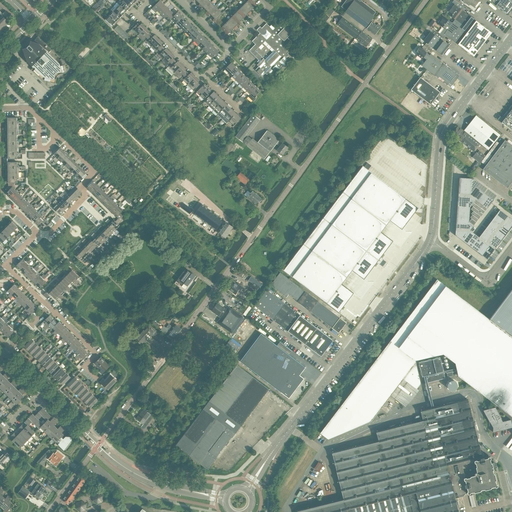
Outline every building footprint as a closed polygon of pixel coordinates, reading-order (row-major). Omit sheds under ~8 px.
[(133,5),(127,0),(124,0),(122,2),(130,9),(132,7),(131,6),(133,5)] [(157,11),(163,4),(160,0),(151,9),(155,13),(157,11)] [(205,9),(211,2),(208,0),(206,0),(199,7),(201,8),(202,7),(205,9)] [(250,11),(256,5),(251,0),(248,0),(246,3),(242,6),(251,14),(252,13),(250,11)] [(380,29),(372,22),(373,21),(370,20),(376,12),(359,0),(345,0),(341,7),(368,27),(366,29),(375,35),(380,29)] [(471,17),(461,9),(462,7),(454,0),(452,3),(454,4),(449,12),(452,14),(452,15),(451,17),(455,20),(453,22),(464,31),(473,19),(471,17)] [(482,3),(478,0),(453,0),(454,0),(462,7),(464,8),(466,6),(474,12),(482,3)] [(511,5),(511,2),(508,0),(491,0),(490,1),(506,14),(511,5)] [(130,9),(122,2),(119,5),(126,12),(127,10),(128,11),(130,9)] [(207,14),(215,6),(211,2),(205,9),(207,11),(205,13),(207,14)] [(126,12),(119,5),(117,3),(114,6),(116,8),(123,16),(125,14),(124,13),(126,12)] [(161,14),(167,8),(163,4),(157,11),(161,14)] [(212,16),(218,9),(215,6),(207,14),(208,16),(210,14),(212,16)] [(251,14),(242,6),(239,10),(245,16),(248,14),(249,16),(251,14)] [(330,16),(334,11),(330,7),(326,13),(330,16)] [(123,16),(116,8),(112,12),(119,19),(121,17),(122,18),(123,16)] [(164,18),(171,11),(167,8),(161,14),(164,18)] [(218,18),(222,13),(218,9),(212,16),(214,18),(212,20),(221,28),(225,24),(218,18)] [(245,16),(239,10),(237,12),(235,10),(233,12),(242,20),(245,16)] [(168,22),(175,15),(171,11),(164,18),(168,22)] [(119,19),(112,12),(109,15),(117,23),(119,21),(118,20),(119,19)] [(176,23),(182,16),(178,12),(171,18),(176,23)] [(242,20),(233,12),(232,13),(234,15),(232,17),(238,24),(242,20)] [(117,23),(109,15),(105,19),(112,26),(114,24),(115,25),(117,23)] [(10,29),(8,27),(11,25),(2,16),(0,18),(0,19),(1,20),(0,20),(0,39),(3,37),(1,35),(6,30),(8,32),(10,29)] [(180,27),(187,21),(182,16),(176,23),(180,27)] [(238,24),(232,17),(228,21),(236,29),(238,27),(236,26),(238,24)] [(361,32),(342,17),(337,24),(355,39),(359,42),(359,43),(361,44),(362,44),(366,47),(371,40),(361,31),(361,32)] [(464,31),(453,22),(452,23),(451,22),(451,23),(443,17),(438,24),(444,29),(440,35),(444,38),(446,35),(449,38),(455,43),(464,31)] [(473,57),(492,33),(476,21),(473,19),(464,31),(455,43),(473,57)] [(185,32),(191,25),(187,21),(180,27),(185,32)] [(236,29),(228,21),(225,24),(221,28),(227,35),(233,29),(235,30),(236,29)] [(287,38),(294,31),(287,25),(284,28),(279,23),(273,30),(266,23),(261,29),(263,30),(252,41),(258,48),(265,41),(274,51),(265,60),(263,58),(262,60),(260,59),(257,62),(258,64),(257,65),(258,67),(255,70),(262,76),(265,73),(267,75),(268,73),(270,75),(273,72),(275,73),(276,71),(278,73),(281,70),(280,68),(282,65),(284,67),(287,63),(286,62),(287,60),(286,58),(289,55),(287,54),(290,50),(287,47),(286,49),(284,47),(290,41),(287,38)] [(137,36),(146,28),(141,24),(139,26),(137,24),(133,28),(130,31),(132,33),(133,32),(137,36)] [(123,29),(118,25),(114,29),(118,34),(123,29)] [(189,36),(196,29),(191,25),(185,32),(189,36)] [(145,41),(151,35),(149,33),(150,32),(146,28),(137,36),(144,42),(145,41)] [(194,41),(200,34),(196,29),(189,36),(194,41)] [(438,45),(441,40),(443,37),(444,38),(440,35),(435,31),(433,34),(430,32),(426,36),(438,45)] [(198,45),(205,38),(200,34),(194,41),(198,45)] [(59,63),(48,53),(51,50),(38,37),(39,36),(38,35),(35,40),(33,42),(31,41),(29,46),(27,47),(23,49),(27,60),(28,63),(32,66),(33,65),(34,67),(32,69),(31,70),(32,71),(33,71),(34,71),(36,69),(37,70),(37,71),(41,76),(42,76),(43,76),(43,77),(44,77),(45,77),(48,78),(47,82),(55,84),(57,76),(59,75),(66,73),(64,65),(60,66),(60,65),(59,64),(59,63)] [(151,47),(159,39),(155,35),(153,37),(151,35),(145,41),(151,47)] [(434,49),(438,45),(426,36),(423,40),(426,43),(424,46),(432,52),(434,49)] [(203,49),(209,43),(205,38),(198,45),(203,49)] [(157,53),(163,47),(161,45),(163,43),(159,39),(151,47),(157,53)] [(442,55),(449,46),(441,40),(438,45),(434,49),(442,55)] [(207,54),(214,47),(209,43),(203,49),(207,54)] [(443,64),(433,56),(432,56),(431,56),(431,55),(431,54),(432,52),(424,46),(424,45),(421,49),(419,47),(415,52),(418,54),(417,56),(422,59),(423,58),(426,60),(422,66),(434,75),(443,64)] [(162,60),(170,52),(166,48),(165,49),(163,47),(157,53),(156,54),(162,60)] [(212,58),(219,52),(214,47),(207,54),(212,58)] [(259,54),(252,47),(249,51),(255,57),(259,54)] [(175,60),(173,58),(175,56),(170,52),(162,60),(169,66),(175,60)] [(174,73),(182,65),(178,61),(177,62),(175,60),(169,66),(168,67),(174,73)] [(228,73),(235,66),(231,63),(225,69),(228,73)] [(455,81),(459,76),(443,64),(434,75),(450,87),(454,82),(455,81)] [(187,72),(185,70),(186,69),(182,65),(174,73),(180,80),(181,79),(187,72)] [(232,76),(238,70),(235,66),(228,73),(232,76)] [(236,80),(242,74),(238,70),(232,76),(236,80)] [(187,85),(195,76),(191,72),(189,74),(187,72),(181,79),(187,85)] [(239,84),(246,77),(242,74),(236,80),(239,84)] [(200,85),(197,83),(199,81),(195,76),(187,85),(193,91),(195,89),(200,85)] [(243,87),(249,81),(246,77),(239,84),(243,87)] [(440,92),(434,88),(420,77),(411,90),(430,105),(440,92)] [(246,91),(253,84),(249,81),(243,87),(246,91)] [(200,96),(209,86),(207,85),(206,86),(204,84),(196,92),(200,96)] [(250,94),(257,88),(253,84),(246,91),(250,94)] [(204,100),(212,91),(210,89),(211,88),(209,86),(200,96),(204,100)] [(254,98),(260,92),(257,88),(250,94),(254,98)] [(208,106),(219,95),(216,92),(215,93),(214,92),(204,101),(208,106)] [(213,110),(223,100),(221,99),(222,98),(219,95),(208,106),(213,110)] [(217,115),(228,104),(225,101),(224,102),(223,100),(213,110),(217,115)] [(225,116),(232,109),(230,108),(231,107),(228,104),(217,115),(222,119),(225,117),(225,116)] [(511,104),(502,118),(500,116),(497,119),(511,130),(511,104)] [(229,121),(237,113),(234,110),(233,111),(232,109),(225,116),(225,117),(229,121)] [(111,118),(105,113),(103,116),(109,121),(111,118)] [(234,125),(241,118),(239,117),(240,116),(237,113),(229,121),(234,125)] [(242,142),(260,120),(253,114),(235,137),(242,142)] [(499,134),(477,116),(476,116),(463,131),(458,126),(451,134),(473,151),(479,144),(480,143),(487,149),(488,150),(500,135),(499,134)] [(17,138),(17,128),(17,118),(5,118),(5,138),(17,138)] [(286,150),(288,148),(282,143),(282,144),(278,141),(279,140),(267,131),(257,143),(252,139),(247,146),(264,159),(276,144),(280,146),(277,150),(282,155),(283,153),(285,154),(286,154),(287,153),(287,151),(286,150)] [(17,159),(17,143),(17,138),(5,138),(5,159),(17,159)] [(507,188),(511,181),(511,145),(505,140),(482,170),(507,188)] [(57,158),(64,151),(60,148),(54,154),(57,158)] [(61,162),(67,155),(64,151),(57,158),(61,162)] [(483,158),(476,152),(472,157),(479,163),(483,158)] [(65,165),(71,158),(67,155),(61,162),(65,165)] [(68,169),(75,162),(71,158),(65,165),(64,166),(65,167),(64,169),(66,171),(68,169)] [(72,172),(78,166),(75,162),(68,169),(72,172)] [(76,176),(82,169),(78,166),(72,172),(76,176)] [(362,166),(343,192),(386,225),(390,220),(402,229),(415,211),(416,207),(411,203),(362,166)] [(82,177),(86,173),(82,169),(76,176),(81,181),(83,179),(82,177)] [(245,184),(249,179),(238,170),(233,175),(245,184)] [(471,196),(474,198),(480,190),(476,187),(479,183),(473,179),(472,179),(472,184),(471,190),(471,196)] [(90,191),(97,185),(93,181),(87,188),(90,191)] [(10,197),(16,190),(13,187),(14,186),(14,183),(6,183),(8,183),(8,186),(6,188),(8,191),(6,193),(10,197)] [(94,195),(101,188),(97,185),(90,191),(94,195)] [(82,193),(76,187),(75,186),(71,190),(78,196),(82,193)] [(98,199),(104,192),(101,188),(94,195),(98,199)] [(13,200),(20,194),(16,190),(10,197),(13,200)] [(78,196),(71,190),(68,193),(74,200),(78,196)] [(480,190),(474,198),(476,200),(478,202),(485,193),(480,190)] [(262,199),(252,191),(247,197),(257,205),(262,199)] [(101,202),(108,196),(104,192),(98,199),(101,202)] [(343,192),(323,218),(378,260),(392,241),(393,241),(381,232),(386,225),(343,192)] [(74,200),(68,193),(66,196),(65,195),(63,196),(71,204),(74,200)] [(485,193),(478,202),(483,205),(489,197),(485,193)] [(17,204),(23,198),(20,194),(13,200),(17,204)] [(71,204),(63,196),(62,198),(63,199),(61,201),(67,207),(71,204)] [(105,206),(111,199),(108,196),(101,202),(105,206)] [(489,197),(483,205),(487,208),(493,200),(489,197)] [(27,201),(23,198),(17,204),(20,208),(27,201)] [(109,209),(115,203),(111,199),(105,206),(109,209)] [(476,200),(474,203),(481,208),(483,205),(476,200)] [(24,211),(31,205),(27,201),(20,208),(24,211)] [(67,207),(61,201),(57,204),(64,211),(67,207)] [(112,213),(119,206),(115,203),(109,209),(112,213)] [(474,203),(472,206),(473,206),(479,211),(481,208),(474,203)] [(64,211),(57,204),(53,208),(60,215),(64,211)] [(184,204),(181,208),(190,215),(193,211),(184,204)] [(194,214),(215,231),(223,220),(201,204),(194,214)] [(28,215),(34,208),(31,205),(24,211),(28,215)] [(120,213),(122,210),(119,206),(112,213),(116,216),(120,213)] [(31,218),(38,212),(34,208),(28,215),(31,218)] [(500,210),(496,214),(504,220),(508,216),(500,210)] [(473,211),(471,214),(472,215),(478,219),(480,216),(477,214),(473,211)] [(35,222),(41,215),(38,212),(31,218),(35,222)] [(496,214),(493,219),(501,225),(504,220),(496,214)] [(39,226),(45,219),(41,215),(35,222),(39,226)] [(323,218),(303,244),(347,277),(352,270),(364,279),(364,278),(378,260),(323,218)] [(42,229),(49,223),(45,219),(39,226),(42,229)] [(120,226),(118,224),(115,221),(113,219),(109,223),(116,230),(120,226)] [(493,219),(489,223),(497,229),(501,225),(493,219)] [(225,222),(223,220),(215,231),(217,232),(221,235),(220,237),(224,239),(230,232),(228,231),(232,226),(225,222)] [(504,220),(501,225),(508,231),(511,226),(504,220)] [(18,227),(11,221),(8,223),(9,224),(8,225),(7,225),(14,231),(18,227)] [(456,224),(456,229),(470,230),(474,225),(469,222),(467,224),(456,224)] [(116,230),(109,223),(106,227),(113,233),(116,230)] [(489,223),(486,228),(494,234),(497,229),(489,223)] [(14,231),(7,225),(5,227),(6,228),(4,229),(3,228),(3,229),(10,235),(14,231)] [(501,225),(497,229),(505,235),(508,231),(501,225)] [(113,233),(106,227),(102,230),(109,237),(113,233)] [(486,228),(482,233),(490,239),(494,234),(486,228)] [(10,235),(3,229),(1,231),(2,232),(1,233),(0,232),(6,239),(10,235)] [(456,229),(455,235),(462,241),(470,230),(456,229)] [(497,229),(494,234),(501,240),(505,235),(497,229)] [(109,237),(102,230),(99,234),(105,241),(109,237)] [(470,230),(462,241),(467,244),(474,234),(470,230)] [(482,233),(479,237),(485,241),(487,243),(490,239),(482,233)] [(105,241),(99,234),(95,238),(102,244),(105,241)] [(474,234),(467,244),(471,248),(479,237),(474,234)] [(494,234),(490,239),(498,244),(501,240),(494,234)] [(479,237),(471,248),(477,252),(485,241),(479,237)] [(102,244),(95,238),(92,241),(90,240),(98,248),(102,244)] [(490,239),(487,243),(489,245),(494,249),(498,244),(490,239)] [(98,248),(90,240),(86,243),(93,250),(96,246),(98,248)] [(485,241),(477,252),(481,255),(489,245),(487,243),(485,241)] [(93,250),(86,243),(83,247),(89,253),(93,250)] [(303,244),(283,270),(339,312),(353,293),(341,284),(347,277),(303,244)] [(489,245),(481,255),(487,259),(494,249),(489,245)] [(89,253),(83,247),(79,251),(86,257),(88,259),(91,255),(89,253)] [(86,257),(79,251),(76,254),(82,261),(86,257)] [(20,269),(29,260),(28,259),(25,261),(23,259),(16,265),(20,269)] [(24,273),(31,267),(28,264),(31,262),(29,260),(20,269),(24,273)] [(28,277),(37,268),(35,267),(33,269),(31,267),(24,273),(28,277)] [(32,281),(38,274),(36,272),(38,269),(37,268),(28,277),(32,281)] [(80,277),(71,269),(69,271),(66,268),(62,272),(65,274),(63,276),(72,285),(74,282),(76,284),(79,282),(77,280),(80,277)] [(191,281),(195,276),(188,270),(186,273),(183,271),(176,282),(177,283),(178,284),(179,284),(180,285),(183,284),(183,283),(187,286),(190,282),(191,281)] [(338,333),(346,323),(280,272),(270,285),(286,297),(288,294),(298,301),(297,302),(303,306),(303,305),(306,307),(305,308),(310,312),(310,311),(338,333)] [(36,284),(45,276),(43,274),(41,277),(38,274),(32,281),(36,284)] [(40,288),(46,282),(44,279),(46,277),(45,276),(36,284),(40,288)] [(69,288),(72,285),(63,276),(61,279),(58,276),(55,280),(57,282),(55,284),(64,293),(67,290),(69,292),(71,290),(69,288)] [(437,279),(320,433),(328,439),(371,421),(403,379),(416,389),(420,383),(415,360),(443,354),(455,363),(457,369),(454,370),(454,367),(446,369),(446,370),(443,371),(440,357),(418,362),(424,384),(425,383),(427,383),(445,378),(443,372),(446,372),(446,373),(447,373),(448,377),(456,375),(455,371),(457,370),(458,375),(511,416),(511,289),(489,319),(437,279)] [(239,292),(243,288),(238,284),(237,285),(232,281),(227,288),(235,294),(238,291),(239,292)] [(256,291),(259,287),(253,283),(250,287),(256,291)] [(9,297),(18,288),(14,284),(8,291),(10,293),(8,296),(9,297)] [(62,295),(64,293),(55,284),(53,287),(54,288),(52,290),(51,289),(48,292),(56,301),(59,298),(61,300),(64,297),(62,295)] [(15,299),(22,292),(18,288),(9,297),(11,299),(13,296),(15,299)] [(275,296),(268,291),(267,290),(254,306),(263,312),(268,316),(271,318),(279,325),(288,331),(296,337),(297,338),(304,344),(312,350),(321,356),(332,341),(333,340),(330,338),(325,334),(316,328),(308,321),(300,315),(291,309),(283,303),(282,302),(275,296)] [(17,305),(26,296),(22,292),(15,299),(18,301),(15,303),(17,305)] [(23,306),(29,300),(26,296),(17,305),(18,306),(21,304),(23,306)] [(25,312),(33,303),(29,300),(23,306),(26,308),(23,311),(25,312)] [(31,314),(36,309),(37,307),(33,303),(25,312),(26,314),(28,311),(31,314)] [(231,333),(243,317),(228,306),(226,309),(217,303),(212,311),(218,316),(220,318),(217,323),(231,333)] [(45,328),(53,319),(49,315),(43,322),(45,324),(43,327),(45,328)] [(51,330),(59,322),(59,321),(57,323),(53,319),(45,328),(46,330),(48,327),(51,330)] [(54,334),(63,325),(59,322),(51,330),(53,328),(55,330),(53,333),(54,334)] [(4,333),(13,325),(11,323),(9,326),(6,323),(0,330),(4,333)] [(161,335),(149,324),(140,326),(152,336),(151,336),(160,343),(164,338),(171,343),(182,329),(175,324),(171,330),(170,330),(172,327),(169,324),(166,328),(163,326),(160,330),(163,332),(161,335)] [(8,337),(14,331),(12,328),(14,326),(13,325),(4,333),(8,337)] [(60,336),(67,329),(63,325),(54,334),(56,336),(58,333),(60,336)] [(62,342),(71,333),(67,329),(60,336),(63,338),(60,340),(62,342)] [(161,344),(143,330),(135,340),(141,345),(144,342),(145,343),(146,341),(158,350),(157,351),(157,352),(154,356),(159,360),(167,350),(160,345),(161,344)] [(68,343),(74,337),(71,333),(62,342),(63,343),(66,341),(68,343)] [(305,367),(268,339),(261,333),(240,361),(289,398),(304,378),(299,375),(305,367)] [(69,349),(78,340),(74,337),(68,343),(70,346),(68,348),(69,349)] [(28,351),(36,343),(32,339),(24,347),(28,351)] [(76,351),(82,344),(78,340),(69,349),(71,351),(73,348),(76,351)] [(32,354),(39,347),(36,343),(28,351),(32,354)] [(76,359),(84,350),(81,346),(82,344),(76,351),(74,352),(77,355),(74,357),(76,359)] [(36,358),(43,350),(39,347),(32,354),(36,358)] [(40,362),(47,354),(43,350),(36,358),(40,362)] [(89,354),(84,350),(76,359),(77,360),(80,358),(82,360),(89,354)] [(44,366),(51,358),(47,354),(40,362),(44,366)] [(102,374),(110,366),(100,357),(94,363),(101,369),(99,371),(102,374)] [(47,370),(55,362),(51,358),(44,366),(47,370)] [(51,373),(59,366),(55,362),(47,370),(51,373)] [(243,423),(268,390),(269,389),(236,365),(209,401),(175,445),(208,470),(217,457),(216,457),(231,437),(232,438),(243,423)] [(55,377),(63,369),(59,366),(51,373),(55,377)] [(59,381),(66,373),(63,369),(55,377),(59,381)] [(63,385),(70,377),(66,373),(59,381),(63,385)] [(0,387),(1,389),(9,381),(7,379),(10,376),(8,374),(0,382),(0,387)] [(108,390),(117,381),(110,374),(104,380),(103,379),(100,382),(102,384),(108,390)] [(71,389),(79,381),(75,377),(67,385),(71,389)] [(5,393),(16,382),(14,380),(11,383),(9,381),(1,389),(5,393)] [(456,389),(457,388),(458,385),(457,383),(455,381),(453,380),(451,380),(448,381),(447,384),(447,386),(448,388),(449,390),(451,391),(454,391),(456,389)] [(75,392),(82,385),(79,381),(71,389),(75,392)] [(9,396),(16,389),(15,387),(18,384),(16,382),(5,393),(9,396)] [(79,396),(86,389),(82,385),(75,392),(79,396)] [(13,400),(23,390),(21,388),(18,391),(16,389),(9,396),(13,400)] [(83,400),(90,392),(86,389),(79,396),(83,400)] [(17,404),(24,396),(22,395),(25,392),(23,390),(13,400),(17,404)] [(87,404),(94,396),(90,392),(83,400),(87,404)] [(90,408),(98,400),(94,396),(87,404),(90,408)] [(468,493),(496,486),(489,457),(484,458),(484,459),(482,459),(468,399),(420,411),(423,420),(421,421),(420,416),(415,417),(417,422),(376,432),(378,441),(332,453),(343,499),(297,511),(296,511),(415,511),(420,511),(458,511),(455,498),(464,496),(465,494),(465,492),(467,491),(468,493)] [(501,419),(495,407),(483,410),(489,422),(491,422),(493,426),(493,432),(511,427),(511,425),(511,419),(502,422),(501,419)] [(38,420),(42,416),(47,421),(48,420),(51,417),(42,408),(34,416),(38,420)] [(143,424),(151,414),(144,409),(141,413),(142,413),(140,415),(139,416),(138,416),(137,417),(137,418),(136,419),(143,424)] [(43,424),(38,420),(34,416),(32,414),(24,422),(27,425),(31,428),(35,424),(39,429),(40,427),(43,424)] [(40,427),(44,431),(55,420),(53,418),(50,421),(48,420),(47,421),(43,424),(40,427)] [(48,435),(56,427),(54,425),(57,422),(55,420),(44,431),(48,435)] [(35,432),(31,428),(27,425),(26,427),(22,424),(20,426),(31,436),(35,432)] [(31,436),(20,426),(18,428),(22,431),(20,433),(27,440),(31,436)] [(52,439),(62,428),(60,426),(57,429),(56,427),(48,435),(52,439)] [(56,442),(63,435),(61,433),(64,430),(62,428),(52,439),(56,442)] [(27,440),(20,433),(18,435),(15,432),(13,434),(24,444),(27,440)] [(24,444),(13,434),(11,436),(14,439),(12,441),(20,448),(24,444)] [(72,439),(72,438),(72,437),(71,437),(70,436),(66,436),(65,437),(63,435),(56,442),(58,444),(64,451),(72,440),(72,439)] [(0,463),(9,455),(4,450),(1,453),(0,452),(0,463)] [(61,459),(63,457),(57,451),(55,454),(53,453),(48,459),(56,466),(61,459)] [(68,505),(86,480),(79,476),(62,500),(68,505)] [(42,493),(45,488),(38,483),(35,488),(34,487),(42,493)] [(42,493),(34,487),(30,492),(38,498),(42,493)] [(28,494),(21,489),(18,493),(26,498),(28,494)] [(97,511),(95,510),(96,504),(101,501),(102,495),(97,492),(92,494),(91,500),(87,503),(82,499),(76,502),(75,508),(79,511),(97,511)] [(0,506),(9,497),(7,496),(4,499),(2,496),(0,498),(0,506)] [(8,511),(11,509),(8,506),(10,504),(7,501),(10,498),(9,497),(0,506),(0,508),(2,511),(1,511),(8,511)]
